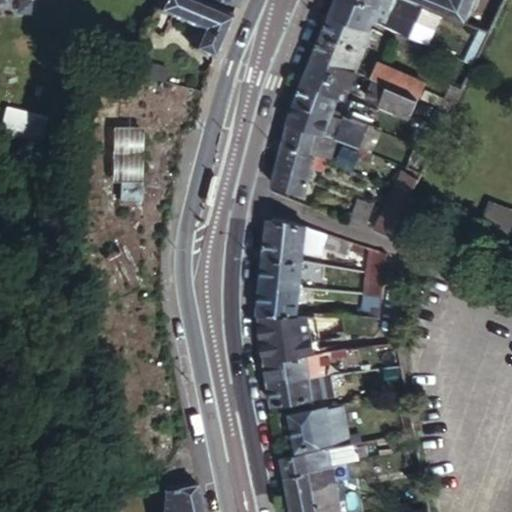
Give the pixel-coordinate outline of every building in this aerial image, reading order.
[(155,0),(153,5),(199,24),(191,45),(213,53),(231,10),(221,6),(205,0),(155,0)] [(411,37),(418,22),(368,0),(337,0),(336,5),(373,21),(380,24),(411,37)] [(426,5),(414,0),(368,0),(418,22),(426,5)] [(467,23),(471,13),(476,0),(414,0),(426,5),(467,23)] [(373,21),(336,5),(327,26),(315,54),(355,71),(374,27),(370,26),(373,21)] [(488,32),(492,23),(471,13),(467,23),(488,32)] [(355,71),(315,54),(305,79),(338,93),(344,96),(355,71)] [(132,58),(127,70),(144,75),(148,62),(132,58)] [(423,84),(379,64),(372,78),(375,79),(418,97),(423,84)] [(338,93),(305,79),(297,96),(331,111),(333,105),(338,93)] [(411,113),(418,97),(375,79),(368,95),(411,113)] [(331,111),(297,96),(290,118),(314,128),(323,131),(358,144),(366,126),(331,111)] [(442,131),(451,111),(436,105),(427,124),(442,131)] [(314,128),(290,118),(284,139),(318,150),(323,131),(314,128)] [(433,149),(438,139),(426,128),(417,125),(410,140),(433,149)] [(108,177),(137,178),(138,127),(109,126),(108,177)] [(284,141),(317,155),(318,150),(284,139),(284,141)] [(306,174),(312,176),(312,174),(326,177),(329,163),(315,159),(317,155),(284,141),(278,164),(306,174)] [(407,164),(423,171),(431,154),(415,147),(407,164)] [(275,174),(273,185),(307,193),(312,176),(306,174),(278,164),(275,174)] [(394,188),(412,195),(421,175),(403,168),(394,188)] [(386,206),(403,214),(408,202),(412,195),(394,188),(386,206)] [(358,195),(349,214),(366,221),(375,202),(358,195)] [(511,210),(490,202),(481,227),(511,237),(511,210)] [(376,227),(394,233),(403,214),(386,206),(377,225),(376,227)] [(290,218),(269,217),(265,253),(303,259),(308,224),(290,218)] [(386,271),(389,252),(383,250),(373,247),(370,268),(386,271)] [(303,259),(265,253),(261,283),(299,286),(303,259)] [(383,295),(386,271),(370,268),(366,292),(383,295)] [(299,286),(261,283),(258,311),(283,312),(296,313),(299,286)] [(383,295),(366,292),(362,315),(380,316),(383,295)] [(258,311),(260,320),(264,346),(266,359),(281,357),(302,354),(308,353),(315,352),(310,313),(296,313),(283,312),(258,311)] [(309,364),(311,374),(314,373),(325,372),(323,351),(315,352),(308,353),(309,364)] [(281,357),(266,359),(270,381),(311,374),(309,364),(308,353),(302,354),(281,357)] [(398,372),(389,374),(391,382),(400,380),(398,372)] [(311,374),(270,381),(270,383),(274,403),(314,395),(311,374)] [(328,406),(294,413),(300,445),(335,438),(328,406)] [(418,442),(415,427),(406,430),(409,444),(418,442)] [(328,445),(284,454),(287,472),(331,463),(328,445)] [(340,511),(331,463),(287,472),(290,486),(295,511),(340,511)] [(167,511),(200,505),(195,479),(161,487),(163,511),(167,511)] [(102,511),(101,499),(81,503),(82,511),(102,511)]
